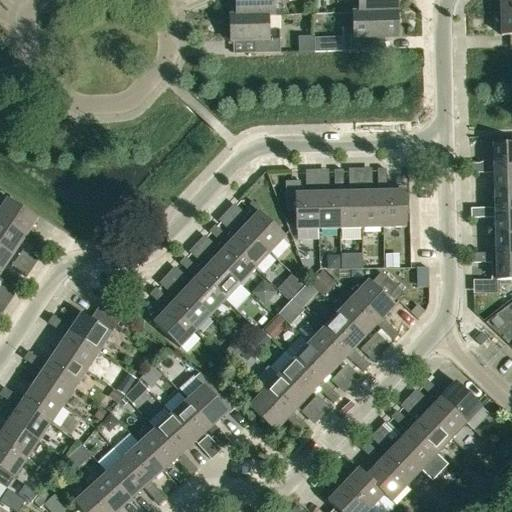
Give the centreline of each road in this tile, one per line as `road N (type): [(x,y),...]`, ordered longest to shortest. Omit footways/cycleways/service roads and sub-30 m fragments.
road 1 (residential): [(0,359),(57,273),(166,242),(247,153),(262,146),(446,141)]
road 2 (residential): [(183,511),(217,493),(287,484),(437,330)]
road 3 (residential): [(162,0),(169,52),(159,71),(128,101),(86,104),(47,85),(33,67),(27,18),(40,0)]
road 4 (residential): [(437,330),(449,300),(446,141)]
road 5 (residential): [(446,141),(445,0)]
